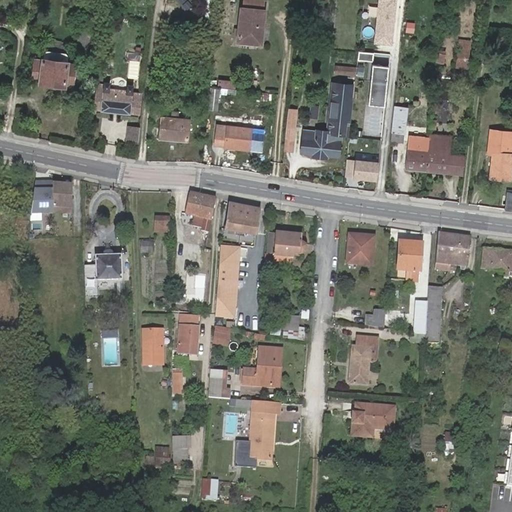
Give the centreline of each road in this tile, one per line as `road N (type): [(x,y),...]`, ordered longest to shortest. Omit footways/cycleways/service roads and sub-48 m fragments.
road 1 (tertiary): [(511,226),(199,177),(121,173),(0,146)]
road 2 (unknown): [(198,448),(221,181)]
